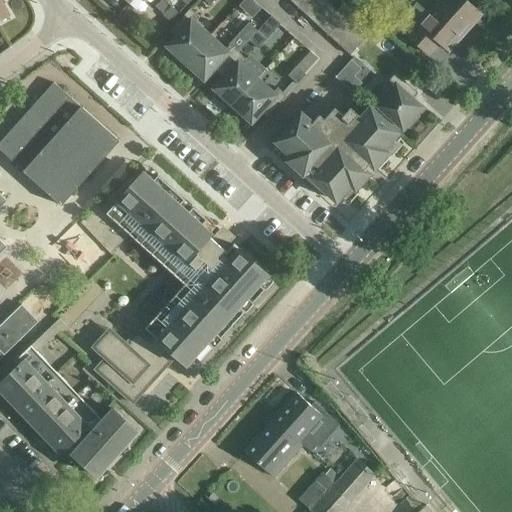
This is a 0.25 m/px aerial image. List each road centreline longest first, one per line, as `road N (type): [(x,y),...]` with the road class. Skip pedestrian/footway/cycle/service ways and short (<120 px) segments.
road 1 (residential): [(69,15),(344,269)]
road 2 (secondary): [(128,511),(344,269)]
road 3 (secondary): [(344,269),(511,84)]
